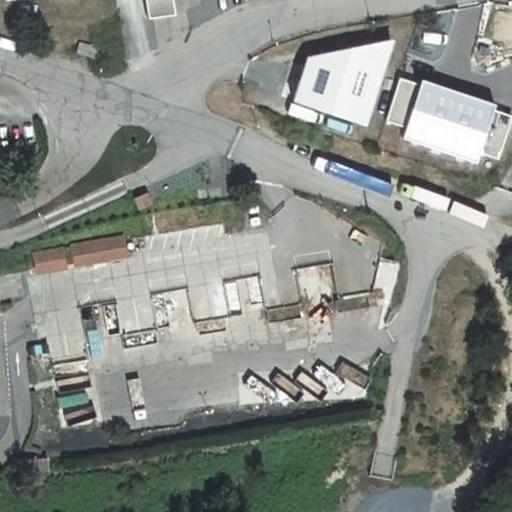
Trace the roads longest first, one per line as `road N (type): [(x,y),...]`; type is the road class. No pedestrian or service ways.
road 1 (residential): [(379,0),(261,23),(118,106)]
road 2 (residential): [(0,212),(43,194),(73,160),(78,121),(59,85)]
road 3 (track): [(511,403),(493,449),(439,511)]
